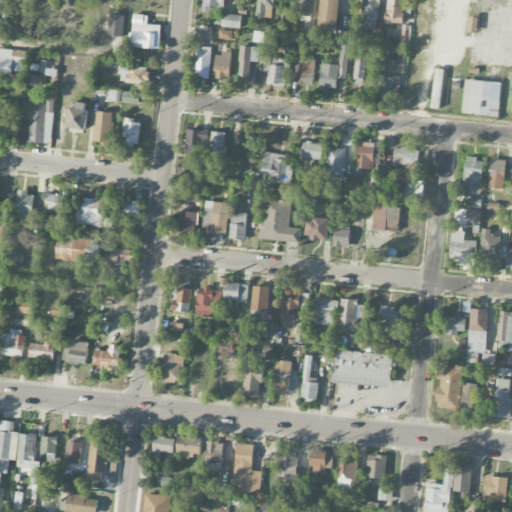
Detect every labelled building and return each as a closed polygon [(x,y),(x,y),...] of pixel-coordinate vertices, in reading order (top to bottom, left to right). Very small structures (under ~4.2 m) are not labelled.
[(273,0),(257,0),(257,17),(273,18),(273,0)] [(314,17),(315,0),(297,0),(296,15),(314,17)] [(339,28),(339,0),(320,0),(320,28),(339,28)] [(363,0),(363,30),(378,30),(378,0),(363,0)] [(404,0),(386,0),(386,23),(403,23),(404,0)] [(418,37),(426,37),(427,0),(419,0),(418,37)] [(241,29),(242,16),(223,13),(222,27),(241,29)] [(124,15),(109,14),(108,36),(123,37),(124,15)] [(161,25),(147,24),(148,15),(133,14),(131,48),(160,49),(161,25)] [(314,18),(298,17),(297,27),(314,28),(314,18)] [(232,40),(233,31),(220,30),(219,39),(232,40)] [(402,44),(410,44),(410,35),(401,35),(402,44)] [(322,63),(319,88),(342,91),(348,43),(342,42),(338,65),(322,63)] [(211,47),(196,46),(195,77),(210,78),(211,47)] [(250,61),(259,62),(259,47),(240,46),(238,81),(249,82),(250,61)] [(0,74),(11,76),(12,71),(25,72),(27,52),(0,49),(0,74)] [(230,79),(230,53),(215,53),(214,79),(230,79)] [(268,72),(267,85),(285,86),(286,68),(289,68),(290,59),(262,57),(262,71),(268,72)] [(314,85),(315,59),(299,58),(298,84),(314,85)] [(365,84),(365,59),(355,59),(354,84),(365,84)] [(147,68),(120,67),(120,83),(146,83),(147,68)] [(444,69),(436,68),(430,108),(439,109),(444,69)] [(396,78),(381,75),(378,95),(394,97),(396,78)] [(499,116),(501,82),(465,80),(463,114),(499,116)] [(108,101),(121,102),(122,91),(109,89),(108,101)] [(122,103),(138,105),(140,93),(123,92),(122,103)] [(31,101),(29,143),(52,144),(53,102),(31,101)] [(85,133),(88,110),(70,107),(67,131),(85,133)] [(92,141),(109,144),(113,113),(97,111),(92,141)] [(139,146),(141,121),(125,120),(123,144),(139,146)] [(6,139),(18,140),(19,126),(8,125),(6,139)] [(186,153),(202,153),(203,140),(209,141),(209,130),(187,129),(186,153)] [(210,154),(225,154),(226,132),(211,132),(210,154)] [(302,160),(322,160),(323,143),(302,142),(302,160)] [(355,174),(363,174),(363,169),(374,169),(374,144),(356,143),(355,174)] [(325,177),(344,179),(347,149),(328,147),(325,177)] [(394,148),(393,165),(419,166),(420,149),(394,148)] [(270,176),(270,182),(292,183),(293,154),(264,153),(262,176),(270,176)] [(476,161),(476,157),(465,157),(463,193),(481,193),(483,161),(476,161)] [(488,188),(504,189),(506,160),(489,159),(488,188)] [(423,202),(424,181),(402,180),(401,202),(423,202)] [(33,223),(34,193),(18,192),(16,222),(33,223)] [(64,194),(45,194),(45,211),(63,211),(64,194)] [(77,224),(112,228),(113,219),(101,218),(103,200),(80,197),(77,224)] [(481,199),(467,199),(467,207),(481,207),(481,199)] [(139,219),(141,202),(116,200),(114,217),(139,219)] [(299,242),(300,228),(290,228),(291,201),(262,200),(260,240),(299,242)] [(202,230),(226,233),(230,204),(206,201),(202,230)] [(373,230),(399,231),(400,208),(388,207),(388,202),(374,202),(373,230)] [(480,221),(481,210),(455,209),(454,226),(467,226),(467,220),(480,221)] [(196,232),(196,212),(180,211),(180,232),(196,232)] [(246,240),(247,213),(231,212),(230,239),(246,240)] [(328,239),(329,219),(305,218),(305,239),(328,239)] [(349,248),(350,230),(334,229),(333,247),(349,248)] [(490,229),(481,229),(480,258),(502,259),(503,236),(490,236),(490,229)] [(476,269),(477,241),(465,240),(465,232),(451,231),(450,259),(457,259),(457,268),(476,269)] [(56,258),(102,261),(103,238),(57,236),(56,258)] [(134,265),(135,250),(111,249),(111,264),(134,265)] [(113,277),(125,278),(126,268),(114,267),(113,277)] [(248,301),(248,284),(225,283),(224,300),(248,301)] [(252,321),(268,321),(269,287),(252,287),(252,321)] [(190,312),(191,288),(177,288),(177,300),(172,300),(172,311),(190,312)] [(221,291),(211,291),(211,288),(197,288),(196,316),(221,317),(221,291)] [(297,325),(300,292),(284,290),(281,323),(297,325)] [(307,316),(309,294),(303,293),(300,316),(307,316)] [(338,300),(315,297),(313,324),(335,327),(338,300)] [(358,299),(340,299),(339,332),(358,332),(358,299)] [(403,333),(404,308),(381,307),(380,333),(403,333)] [(488,309),(470,309),(468,362),(494,363),(494,354),(486,354),(488,309)] [(511,350),(511,311),(499,312),(498,350),(511,350)] [(447,334),(465,334),(466,315),(447,314),(447,334)] [(98,332),(109,332),(109,321),(98,321),(98,332)] [(184,324),(171,323),(170,330),(183,331),(184,324)] [(0,355),(23,356),(24,330),(9,330),(9,333),(0,333),(0,344),(0,355)] [(44,345),(31,343),(29,358),(54,361),(56,340),(45,339),(44,345)] [(234,339),(218,339),(217,359),(233,360),(234,339)] [(64,347),(62,362),(86,364),(88,342),(71,340),(70,348),(64,347)] [(93,365),(112,368),(113,359),(119,359),(120,346),(110,344),(109,351),(95,349),(93,365)] [(391,386),(392,354),(334,351),(333,383),(391,386)] [(182,355),(163,354),(162,382),(181,382),(182,355)] [(317,400),(318,378),(311,378),(312,355),(304,355),(302,400),(317,400)] [(274,393),(289,394),(290,362),(275,362),(274,393)] [(260,397),(263,366),(246,364),(243,395),(260,397)] [(460,409),(461,367),(438,365),(437,379),(439,379),(437,408),(460,409)] [(510,418),(511,379),(494,379),(493,417),(510,418)] [(477,384),(463,383),(462,414),(476,415),(477,384)] [(0,479),(0,473),(9,473),(9,460),(18,460),(18,432),(14,432),(14,421),(0,420),(0,479)] [(35,462),(36,434),(19,434),(18,468),(32,468),(32,479),(39,479),(39,462),(35,462)] [(48,462),(56,462),(57,437),(42,436),(41,454),(48,454),(48,462)] [(175,437),(153,437),(153,455),(161,455),(161,453),(175,453),(175,437)] [(200,458),(202,439),(178,437),(176,456),(200,458)] [(107,441),(90,440),(89,479),(106,480),(107,441)] [(83,443),(68,441),(65,462),(79,464),(83,443)] [(224,443),(208,441),(205,467),(222,468),(224,443)] [(254,444),(236,444),(234,494),(261,495),(262,471),(252,471),(254,444)] [(279,480),(297,480),(297,449),(280,448),(279,480)] [(311,452),(311,471),(332,472),(332,452),(311,452)] [(386,455),(367,455),(367,478),(386,478),(386,455)] [(355,457),(339,458),(339,487),(355,487),(355,457)] [(471,492),(471,466),(454,466),(454,492),(471,492)] [(452,468),(444,468),(443,484),(427,483),(425,511),(448,511),(449,505),(450,505),(452,468)] [(505,502),(509,479),(486,475),(482,499),(505,502)] [(171,476),(158,476),(157,485),(171,486),(171,476)] [(96,511),(98,498),(68,495),(66,511),(67,511),(96,511)] [(271,511),(272,500),(261,500),(260,511),(271,511)]
